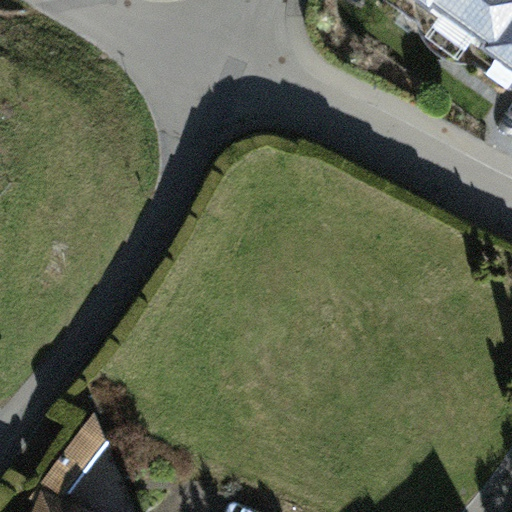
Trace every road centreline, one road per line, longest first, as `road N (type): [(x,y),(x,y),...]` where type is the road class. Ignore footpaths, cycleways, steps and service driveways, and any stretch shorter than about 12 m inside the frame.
road 1 (unclassified): [(228,70),(170,207),(0,460)]
road 2 (residential): [(228,70),(511,200)]
road 3 (residential): [(82,0),(208,62)]
